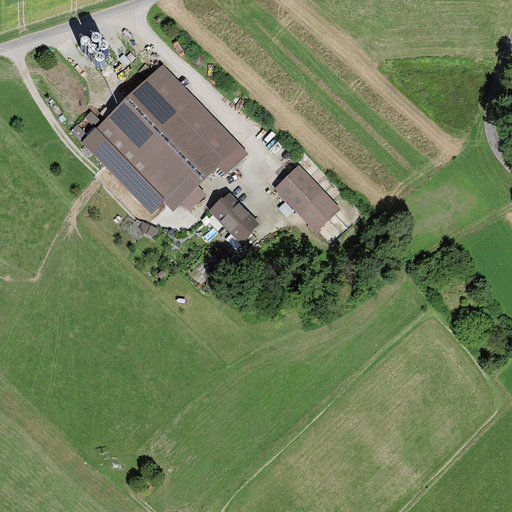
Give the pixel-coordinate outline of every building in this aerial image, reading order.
[(163,67),(97,131),(165,202),(174,212),(241,147),(163,67)] [(165,202),(97,131),(84,143),(151,215),(165,202)] [(300,167),(275,191),(316,233),(340,210),(300,167)] [(191,213),(208,197),(202,191),(185,206),(191,213)] [(229,195),(210,213),(242,246),(261,228),(229,195)] [(157,238),(160,231),(145,223),(141,230),(157,238)]
